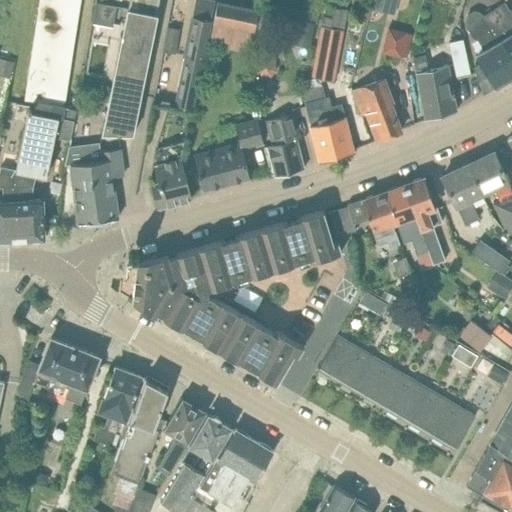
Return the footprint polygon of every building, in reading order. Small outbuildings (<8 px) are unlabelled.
[(37,101),(35,112),(58,117),(62,117),(65,105),(59,104),(64,98),(80,1),(79,0),(38,0),(24,99),(37,101)] [(129,0),(102,132),(123,132),(131,133),(158,0),(129,0)] [(196,0),(193,18),(185,56),(186,56),(176,103),(192,106),(196,87),(214,0),(196,0)] [(370,0),(369,7),(394,14),(397,0),(370,0)] [(259,10),(220,2),(215,24),(255,32),(259,10)] [(113,27),(117,6),(97,3),(93,24),(113,27)] [(511,14),(505,3),(483,16),(511,64),(511,14)] [(322,17),(310,75),(332,80),(345,11),(333,8),(330,19),(322,17)] [(481,63),(473,68),(483,95),(496,87),(511,77),(511,64),(483,16),(479,12),(474,11),(467,15),(466,20),(467,26),(473,37),(475,40),(478,38),(484,49),(476,54),(481,63)] [(288,32),(293,33),(298,34),(297,44),(310,46),(313,24),(314,22),(305,20),(305,21),(292,17),(288,32)] [(179,28),(166,26),(162,51),(175,53),(179,28)] [(468,66),(463,39),(449,42),(457,77),(470,74),(468,66)] [(428,69),(425,55),(413,58),(425,119),(456,111),(448,64),(428,69)] [(392,102),(383,77),(351,89),(361,114),(367,112),(378,139),(400,131),(389,103),(392,102)] [(330,100),(307,106),(311,124),(309,125),(314,142),(319,162),(354,152),(353,149),(349,133),(344,115),(341,103),(331,106),(330,100)] [(250,107),(253,120),(235,124),(240,142),(194,154),(203,190),(250,177),(242,149),(264,143),(257,120),(260,119),(258,106),(250,107)] [(35,112),(28,111),(15,109),(14,118),(25,121),(15,169),(44,176),(58,117),(35,112)] [(299,138),(293,114),(267,121),(273,143),(265,145),(273,176),(304,168),(296,139),(299,138)] [(158,182),(150,184),(157,207),(192,198),(181,157),(185,140),(157,147),(161,163),(154,165),(158,182)] [(70,164),(78,223),(118,218),(112,174),(124,173),(121,149),(101,151),(102,160),(70,164)] [(511,190),(494,151),(468,163),(482,192),(493,187),(502,207),(511,202),(511,190)] [(482,192),(468,163),(442,176),(465,224),(479,218),(470,198),(482,192)] [(11,174),(12,168),(0,166),(0,167),(0,186),(2,187),(3,201),(0,200),(0,241),(5,241),(9,240),(19,239),(12,186),(11,186),(13,175),(11,174)] [(33,187),(36,174),(15,170),(15,169),(12,168),(11,174),(13,175),(11,186),(12,186),(19,239),(30,239),(33,240),(39,239),(42,238),(44,238),(42,199),(32,199),(33,187)] [(435,207),(423,176),(404,183),(433,263),(445,259),(432,225),(441,222),(436,207),(435,207)] [(433,263),(404,183),(381,191),(392,223),(406,218),(413,237),(410,238),(421,268),(433,263)] [(381,191),(361,198),(373,230),(379,244),(387,241),(389,247),(399,243),(392,223),(381,191)] [(348,206),(328,212),(335,235),(355,229),(354,223),(348,206)] [(298,355),(303,346),(275,330),(273,332),(218,299),(217,300),(208,294),(207,289),(236,280),(236,279),(247,275),(247,277),(298,262),(298,260),(309,257),(310,260),(341,251),(338,241),(333,243),(323,210),(297,217),(298,219),(287,223),(286,221),(235,236),(236,238),(225,241),(224,239),(176,253),(177,255),(159,260),(158,257),(136,263),(132,301),(156,315),(158,311),(164,315),(163,316),(187,330),(188,328),(197,334),(197,336),(243,363),(244,361),(254,366),(253,368),(276,382),(294,352),(298,355)] [(480,240),(472,252),(505,275),(510,267),(506,264),(509,260),(480,240)] [(410,272),(404,257),(392,261),(398,276),(410,272)] [(487,287),(506,296),(511,282),(511,278),(495,271),(487,287)] [(365,290),(358,302),(380,314),(387,302),(365,290)] [(458,333),(478,349),(490,334),(469,318),(458,333)] [(360,347),(337,334),(317,369),(340,382),(360,347)] [(51,337),(50,338),(40,364),(28,359),(15,393),(28,398),(35,380),(50,385),(49,389),(80,401),(98,355),(51,337)] [(452,354),(472,364),(477,353),(457,343),(452,354)] [(383,361),(360,347),(340,382),(363,396),(383,361)] [(406,374),(383,361),(363,396),(385,409),(406,374)] [(120,433),(142,376),(115,366),(108,384),(104,382),(100,393),(104,394),(97,414),(111,419),(108,429),(120,433)] [(429,388),(406,374),(385,409),(408,423),(429,388)] [(127,511),(137,487),(163,419),(158,417),(168,390),(145,378),(131,419),(110,473),(119,476),(113,492),(116,493),(112,503),(116,505),(112,511),(127,511)] [(452,401),(429,388),(408,423),(431,436),(452,401)] [(185,399),(183,398),(173,415),(165,430),(173,435),(155,465),(169,473),(205,411),(195,405),(193,402),(188,399),(185,399)] [(475,415),(452,401),(431,436),(454,450),(475,415)] [(511,404),(475,468),(491,477),(484,489),(511,505),(511,404)] [(181,511),(191,495),(193,496),(195,492),(193,491),(231,427),(221,421),(220,418),(214,415),(211,415),(208,413),(189,446),(206,455),(202,460),(197,457),(192,466),(183,460),(156,507),(164,511),(181,511)] [(235,428),(200,486),(219,498),(254,439),(249,436),(246,433),(240,429),(237,429),(235,428)] [(254,439),(219,498),(227,502),(231,505),(249,476),(255,480),(273,450),(271,449),(269,446),(263,443),(260,442),(254,439)] [(354,496),(334,485),(318,511),(344,511),(352,498),(354,496)] [(137,487),(127,511),(148,511),(155,494),(137,487)] [(366,503),(357,498),(356,500),(353,499),(345,511),(374,511),(375,511),(365,506),(366,503)]
